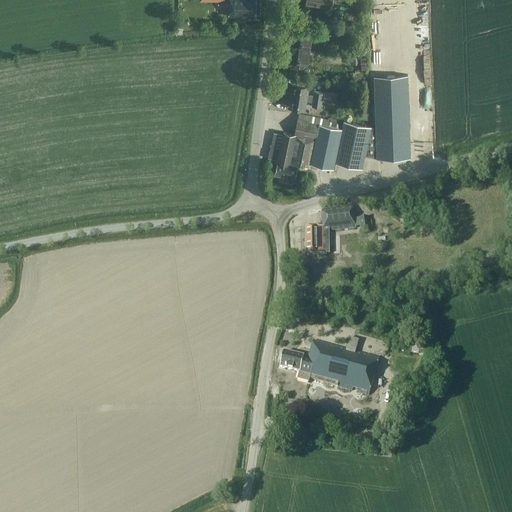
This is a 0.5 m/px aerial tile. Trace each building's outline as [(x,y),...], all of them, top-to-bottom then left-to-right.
[(243,14),(256,14),(256,0),(228,0),(228,15),(243,15),(243,14)] [(305,0),(306,1),(306,5),(322,7),(332,8),(333,0),(305,0)] [(299,48),(310,50),(313,33),(302,31),(299,48)] [(307,68),(310,50),(299,48),(296,66),(307,68)] [(410,155),(407,74),(374,76),(376,120),(372,121),(373,126),(371,126),(371,125),(371,126),(344,120),(329,117),(328,119),(299,113),(294,134),(283,132),(279,152),(270,150),(268,158),(277,160),(275,172),(287,175),(287,177),(292,178),(292,176),(295,177),(298,164),(310,167),(311,162),(334,167),(335,161),(362,167),(365,154),(377,156),(410,155)] [(310,77),(298,75),(297,84),(309,86),(310,77)] [(291,95),(313,99),(313,96),(307,95),(309,86),(293,84),(291,95)] [(313,99),(322,100),(324,92),(314,90),(313,96),(313,99)] [(331,101),(333,92),(325,91),(324,99),(331,101)] [(312,102),(313,99),(291,95),(290,107),(305,110),(306,101),(312,102)] [(321,108),(322,100),(313,99),(312,102),(311,106),(321,108)] [(305,228),(306,255),(322,255),(322,254),(328,254),(328,231),(355,228),(355,227),(354,219),(352,207),(322,211),(323,227),(305,228)] [(361,350),(351,347),(350,352),(313,341),(309,358),(284,352),(281,368),(300,373),(298,380),(305,382),(306,377),(309,378),(309,380),(375,398),(384,363),(359,355),(361,350)]
